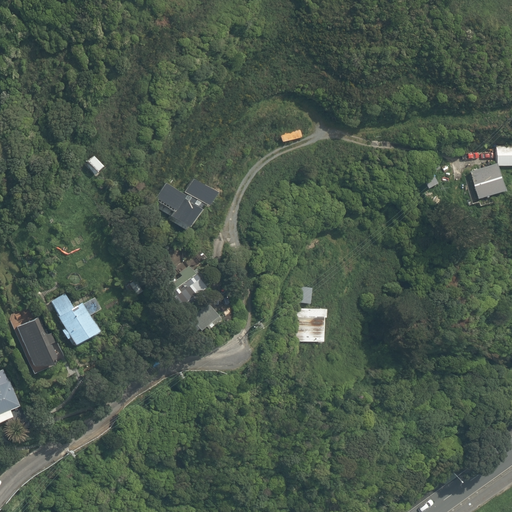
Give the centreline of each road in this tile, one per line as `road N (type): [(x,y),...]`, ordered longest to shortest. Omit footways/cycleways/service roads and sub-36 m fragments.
road 1 (residential): [(0,498),(127,395),(238,349),(238,216),(249,180),(268,156),(325,135)]
road 2 (track): [(325,135),(511,103)]
